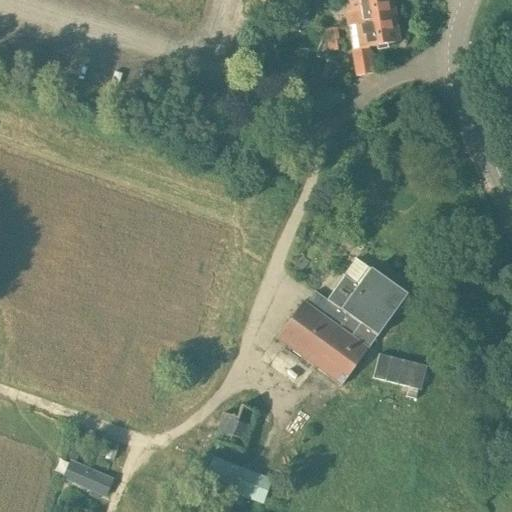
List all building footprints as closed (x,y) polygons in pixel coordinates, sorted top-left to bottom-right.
[(353,12),(347,13),(349,26),(398,18),(394,0),(352,0),(351,0),(353,12)] [(398,18),(349,26),(353,51),(358,75),(358,77),(374,74),(374,72),(370,48),(372,48),(402,42),(398,18)] [(0,106),(0,132),(7,135),(15,112),(0,106)] [(34,118),(26,141),(64,153),(72,131),(34,118)] [(343,200),(335,194),(328,203),(337,209),(343,200)] [(356,219),(345,212),(339,221),(350,229),(356,219)] [(301,302),(275,339),(342,387),(369,348),(406,297),(355,261),(327,300),(327,301),(315,292),(307,303),(305,305),(301,302)] [(389,364),(406,345),(389,330),(372,351),(389,364)] [(100,434),(94,453),(107,458),(114,439),(100,434)] [(511,442),(467,462),(484,498),(511,485),(511,442)] [(88,502),(104,471),(72,455),(56,486),(88,502)] [(233,511),(265,511),(270,498),(235,487),(228,510),(233,511)]
